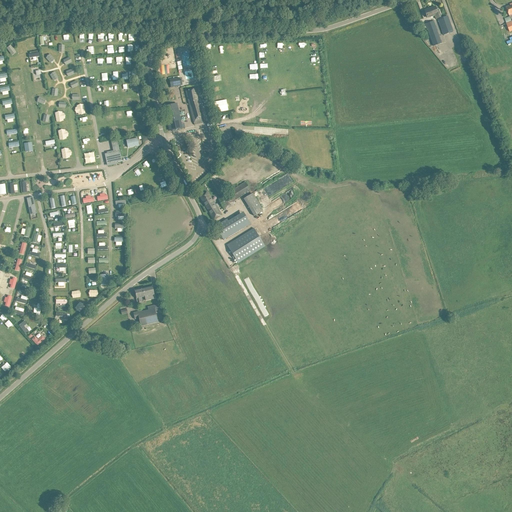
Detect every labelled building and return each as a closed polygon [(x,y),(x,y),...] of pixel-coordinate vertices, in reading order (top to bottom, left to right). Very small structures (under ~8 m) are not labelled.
[(435,6),(424,11),(427,18),(434,15),(436,19),(441,17),(438,9),(437,10),(435,6)] [(448,15),(438,19),(443,35),(453,31),(448,15)] [(434,20),(425,24),(433,46),(442,43),(434,20)] [(169,80),(171,87),(181,86),(179,78),(169,80)] [(9,86),(0,87),(0,89),(1,92),(2,92),(3,95),(8,94),(8,91),(10,91),(9,86)] [(194,125),(204,123),(201,111),(200,111),(195,89),(186,91),(194,125)] [(12,100),(2,101),(3,105),(4,105),(5,108),(11,107),(10,104),(12,104),(12,100)] [(227,100),(215,101),(216,112),(228,111),(227,100)] [(164,106),(167,117),(170,131),(182,128),(177,103),(164,106)] [(75,104),(76,115),(85,114),(84,104),(75,104)] [(55,112),(56,122),(65,121),(64,112),(55,112)] [(6,123),(13,122),(13,119),(15,119),(14,114),(5,115),(6,123)] [(58,130),(60,140),(68,138),(66,128),(58,130)] [(106,154),(108,166),(118,163),(118,162),(122,161),(120,151),(117,138),(111,140),(114,151),(112,151),(112,153),(106,154)] [(24,143),(25,152),(33,151),(32,142),(24,143)] [(245,183),(218,199),(225,210),(235,204),(234,202),(250,191),(245,183)] [(200,197),(213,220),(222,215),(214,201),(213,201),(208,192),(200,197)] [(253,194),(244,199),(254,217),(263,211),(253,194)] [(93,197),(91,197),(90,195),(85,196),(86,198),(82,199),(83,203),(94,202),(93,197)] [(98,206),(99,213),(108,212),(108,208),(105,208),(104,205),(98,206)] [(227,219),(215,226),(224,240),(250,224),(243,213),(228,222),(227,219)] [(25,227),(25,229),(22,228),(21,235),(28,237),(30,228),(25,227)] [(253,229),(227,245),(238,263),(264,247),(253,229)] [(32,242),(37,243),(37,241),(40,242),(42,235),(34,233),(32,242)] [(116,245),(122,245),(122,238),(114,237),(114,242),(116,242),(116,245)] [(98,251),(108,250),(107,246),(105,246),(105,242),(98,243),(98,251)] [(108,285),(108,274),(100,274),(101,285),(108,285)] [(11,277),(8,287),(14,289),(17,279),(11,277)] [(28,293),(30,286),(21,284),(19,290),(28,293)] [(155,298),(152,286),(135,290),(137,303),(141,302),(140,298),(145,296),(146,300),(155,298)] [(9,307),(12,296),(6,295),(3,305),(9,307)] [(26,304),(28,297),(21,295),(20,299),(17,298),(16,302),(26,304)] [(79,312),(85,307),(80,302),(74,307),(79,312)] [(16,303),(14,310),(17,310),(16,314),(23,316),(26,306),(16,303)] [(133,313),(135,319),(139,318),(141,326),(158,322),(155,309),(142,312),(142,311),(133,313)] [(24,320),(18,325),(25,334),(31,329),(24,320)] [(37,346),(45,339),(39,333),(32,339),(37,346)]
